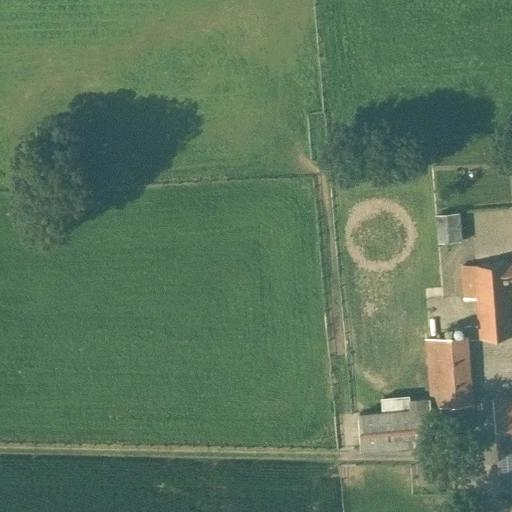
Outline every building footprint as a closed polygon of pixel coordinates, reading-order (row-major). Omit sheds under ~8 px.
[(460,237),(458,208),(434,209),(436,238),(460,237)] [(511,259),(506,260),(506,261),(462,264),(465,297),(477,296),(480,335),(511,332),(511,259)] [(465,335),(427,338),(433,406),(470,403),(465,335)] [(511,396),(492,398),(498,472),(511,470),(511,396)] [(410,408),(359,412),(362,448),(431,442),(427,397),(409,399),(410,408)] [(461,419),(458,419),(456,420),(455,422),(453,425),(454,428),(455,429),(456,431),(458,432),(460,432),(463,432),(465,430),(466,429),(467,427),(467,425),(466,423),(466,422),(464,420),(462,419),(461,419)] [(463,437),(461,437),(459,437),(457,438),(456,440),(455,442),(455,443),(455,445),(456,446),(456,448),(458,449),(460,450),(462,450),(463,450),(465,449),(467,447),(468,443),(468,441),(467,440),(466,439),(465,438),(463,437)]
